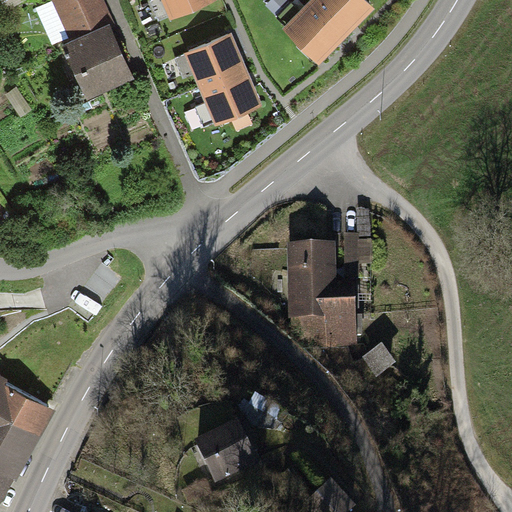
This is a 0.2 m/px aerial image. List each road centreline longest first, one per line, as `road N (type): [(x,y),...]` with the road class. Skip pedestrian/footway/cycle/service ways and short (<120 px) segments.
road 1 (track): [(326,138),(422,227),(438,255),(452,396),(466,446),(503,511)]
road 2 (tertiary): [(181,263),(380,92),(457,0)]
road 3 (residential): [(181,263),(331,388),(391,511)]
road 4 (tertiary): [(27,511),(91,380),(140,305),(181,263)]
road 5 (residential): [(0,269),(134,233),(181,263)]
